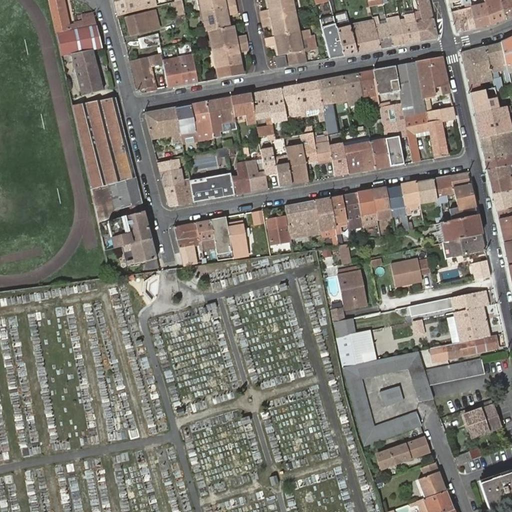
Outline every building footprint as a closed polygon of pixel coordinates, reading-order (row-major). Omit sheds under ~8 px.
[(95,23),(92,10),(81,13),(83,21),(75,23),(74,25),(68,26),(63,0),(48,0),(56,32),(95,23)] [(124,0),(114,3),(117,16),(153,8),(151,0),(124,0)] [(197,0),(205,32),(208,32),(201,0),(197,0)] [(201,0),(208,32),(211,31),(220,79),(243,75),(240,64),(243,64),(240,53),(247,51),(245,37),(238,38),(233,39),(232,36),(234,35),(233,27),(229,28),(227,20),(225,20),(225,17),(230,16),(237,15),(233,0),(228,0),(227,0),(221,1),(221,0),(201,0)] [(278,45),(279,56),(287,55),(302,51),(298,33),(292,0),(268,0),(270,7),(272,7),(272,10),(268,11),(261,12),(265,28),(271,27),(275,26),(276,29),(274,29),(275,37),(273,37),(266,39),(268,47),(275,46),(278,45)] [(301,32),(295,0),(292,0),(298,33),(301,32)] [(414,16),(420,43),(438,40),(428,0),(417,0),(421,15),(414,16)] [(476,29),(490,25),(485,4),(479,6),(477,0),(469,0),(469,3),(476,29)] [(490,25),(505,19),(500,0),(484,0),(485,4),(490,25)] [(511,0),(500,0),(505,19),(511,15),(511,0)] [(177,25),(186,23),(182,1),(176,3),(173,3),(177,25)] [(457,34),(476,29),(469,3),(466,4),(468,10),(452,13),(457,34)] [(131,35),(158,29),(154,12),(127,19),(131,35)] [(406,45),(420,43),(414,16),(414,15),(406,17),(406,21),(401,22),(406,45)] [(373,21),(380,50),(393,48),(387,23),(379,25),(377,17),(372,18),(373,21)] [(387,23),(393,48),(406,45),(401,22),(399,17),(386,19),(387,23)] [(336,26),(344,57),(357,54),(350,26),(349,21),(347,21),(347,23),(336,25),(336,26)] [(350,26),(357,54),(380,50),(373,21),(370,22),(371,26),(355,30),(354,25),(350,26)] [(370,22),(354,25),(355,30),(371,26),(370,22)] [(95,23),(56,32),(61,56),(71,54),(81,96),(102,90),(92,50),(102,48),(95,23)] [(321,29),(329,60),(344,57),(336,26),(321,29)] [(211,31),(208,32),(217,80),(220,79),(211,31)] [(316,50),(314,37),(310,37),(309,31),(301,32),(298,33),(302,51),(305,51),(305,52),(316,50)] [(158,36),(140,40),(142,49),(159,46),(158,36)] [(511,36),(502,42),(509,74),(511,73),(511,36)] [(502,42),(485,46),(492,79),(494,88),(495,90),(503,88),(500,76),(498,76),(497,72),(503,70),(506,81),(510,80),(509,74),(502,42)] [(461,53),(471,93),(484,90),(482,81),(481,77),(487,75),(488,80),(492,79),(485,46),(461,53)] [(289,67),(307,64),(305,52),(305,51),(302,51),(287,55),(289,67)] [(133,63),(135,74),(163,67),(160,56),(133,63)] [(183,86),(199,83),(193,57),(178,59),(183,86)] [(276,58),(278,69),(286,68),(284,57),(276,58)] [(442,58),(417,63),(424,96),(450,91),(442,58)] [(168,89),(183,86),(178,59),(174,60),(173,59),(163,61),(163,66),(166,77),(168,89)] [(424,96),(417,63),(394,66),(399,91),(402,104),(404,116),(427,111),(424,96)] [(147,89),(148,93),(156,92),(153,74),(156,72),(158,79),(166,77),(163,66),(163,67),(135,74),(140,91),(147,89)] [(399,91),(394,66),(373,70),(377,95),(399,91)] [(377,95),(373,70),(358,73),(363,98),(372,97),(374,107),(379,106),(377,95)] [(363,98),(358,73),(342,76),(348,100),(349,106),(352,105),(351,102),(363,101),(363,98)] [(342,76),(328,78),(333,103),(348,100),(342,76)] [(328,78),(318,80),(325,121),(328,135),(339,134),(333,103),(328,78)] [(318,80),(296,84),(300,109),(302,115),(305,114),(305,116),(317,114),(319,123),(325,121),(318,80)] [(290,86),(281,87),(286,114),(290,114),(289,111),(288,106),(296,105),(296,109),(300,109),(296,84),(290,86)] [(286,114),(281,87),(266,90),(272,122),(287,119),(287,118),(286,114)] [(484,90),(471,93),(475,114),(499,108),(495,90),(494,88),(484,90)] [(272,122),(266,90),(255,92),(261,120),(266,118),(268,126),(256,127),(258,137),(265,136),(274,134),(272,122)] [(255,122),(250,93),(231,97),(234,115),(245,113),(247,124),(255,122)] [(82,103),(72,105),(81,148),(125,138),(114,97),(82,104),(82,103)] [(234,115),(231,97),(206,101),(212,137),(220,135),(219,132),(236,128),(234,115)] [(212,137),(206,101),(190,104),(196,137),(209,135),(210,137),(212,137)] [(196,137),(190,104),(175,107),(182,144),(197,141),(196,137)] [(402,104),(395,106),(396,111),(394,112),(395,119),(393,120),(394,125),(383,127),(385,140),(404,136),(405,142),(409,142),(404,116),(402,104)] [(382,120),(383,125),(383,127),(394,125),(393,120),(395,119),(394,112),(396,111),(395,106),(380,108),(382,120)] [(453,106),(427,111),(430,131),(441,129),(440,121),(456,118),(453,106)] [(182,144),(175,107),(146,113),(145,114),(151,139),(155,139),(154,134),(171,131),(172,136),(173,143),(172,144),(173,149),(167,149),(169,158),(185,155),(182,144)] [(506,107),(500,108),(503,120),(509,119),(506,107)] [(478,126),(503,120),(500,108),(499,108),(475,114),(478,126)] [(430,131),(427,111),(404,116),(409,142),(410,149),(417,148),(415,138),(414,134),(430,131)] [(481,138),(511,131),(509,119),(503,120),(478,126),(481,138)] [(441,129),(430,131),(431,135),(435,158),(447,156),(442,129),(441,129)] [(487,170),(511,164),(511,131),(481,138),(487,170)] [(329,145),(328,135),(315,137),(319,160),(331,158),(329,145)] [(315,137),(302,139),(303,146),(306,164),(319,161),(319,160),(315,137)] [(135,177),(125,138),(81,148),(90,189),(135,177)] [(283,138),(270,140),(272,148),(277,173),(279,187),(292,185),(285,149),(283,138)] [(378,141),(371,142),(376,169),(390,166),(385,140),(384,140),(384,143),(378,144),(378,141)] [(371,142),(357,145),(363,172),(376,169),(371,142)] [(348,175),(342,143),(329,145),(331,158),(335,178),(348,175)] [(345,147),(350,174),(363,172),(357,145),(345,147)] [(303,146),(285,149),(292,185),(309,182),(306,164),(303,146)] [(410,149),(413,162),(420,161),(418,147),(417,148),(410,149)] [(272,148),(260,150),(261,151),(263,166),(265,176),(277,173),(272,148)] [(172,207),(194,203),(191,187),(184,188),(179,159),(157,164),(168,204),(172,207)] [(247,163),(246,161),(237,163),(239,176),(232,178),(235,195),(252,192),(247,163)] [(265,176),(263,166),(256,167),(255,162),(247,163),(252,192),(267,189),(265,176)] [(511,164),(487,170),(490,182),(511,177),(511,169),(511,168),(511,164)] [(231,172),(189,180),(191,187),(194,203),(235,195),(232,178),(231,172)] [(468,172),(451,176),(454,192),(455,195),(462,194),(460,185),(471,183),(468,172)] [(451,176),(433,179),(439,208),(442,207),(441,203),(448,201),(447,194),(454,192),(451,176)] [(143,212),(135,177),(90,189),(98,223),(143,212)] [(493,194),(511,190),(511,177),(490,182),(493,194)] [(433,179),(416,182),(421,204),(433,201),(435,209),(439,208),(433,179)] [(416,182),(401,185),(407,215),(412,214),(411,210),(419,209),(418,206),(421,206),(421,204),(416,182)] [(475,202),(471,183),(460,185),(462,194),(455,195),(457,205),(475,202)] [(401,185),(386,188),(392,216),(402,214),(405,231),(410,230),(407,215),(401,185)] [(386,188),(372,191),(378,221),(393,218),(392,216),(386,188)] [(511,208),(511,190),(493,194),(497,212),(511,208)] [(372,191),(357,193),(364,226),(378,223),(378,221),(372,191)] [(357,193),(342,196),(347,226),(348,229),(364,226),(357,193)] [(342,196),(331,198),(336,229),(347,226),(342,196)] [(331,198),(316,201),(322,231),(332,229),(332,235),(337,234),(336,229),(331,198)] [(300,204),(306,234),(322,231),(316,201),(300,204)] [(476,209),(475,202),(457,205),(458,213),(476,209)] [(291,237),(306,234),(300,204),(286,207),(289,225),(291,237)] [(511,208),(497,212),(503,240),(511,238),(511,208)] [(265,223),(263,211),(253,213),(255,226),(265,223)] [(150,239),(143,212),(98,223),(103,250),(120,246),(150,239)] [(455,220),(443,223),(447,242),(481,235),(478,226),(480,226),(479,222),(477,222),(476,215),(459,219),(455,220)] [(284,242),(292,240),(291,237),(289,225),(287,226),(285,216),(268,219),(273,242),(283,239),(284,242)] [(218,252),(219,259),(234,257),(227,225),(225,218),(211,220),(216,244),(218,252)] [(211,220),(196,223),(200,246),(201,248),(202,247),(216,244),(211,220)] [(242,221),(227,225),(234,257),(234,259),(249,256),(242,221)] [(174,227),(184,263),(198,262),(197,252),(194,252),(194,247),(200,246),(196,223),(174,227)] [(443,223),(436,224),(440,244),(443,244),(447,242),(443,223)] [(332,229),(322,231),(323,237),(332,235),(332,229)] [(481,235),(447,242),(443,244),(446,259),(485,250),(482,235),(481,235)] [(157,268),(150,239),(120,246),(125,264),(143,262),(145,270),(157,268)] [(347,244),(339,245),(343,265),(352,264),(347,244)] [(383,264),(381,257),(371,259),(373,266),(383,264)] [(392,271),(420,265),(419,259),(391,266),(392,271)] [(424,282),(420,265),(392,271),(395,284),(408,281),(409,285),(424,282)] [(339,276),(346,309),(366,305),(364,291),(361,292),(359,283),(362,282),(360,272),(358,272),(356,266),(338,270),(339,276)] [(484,291),(410,307),(412,316),(435,311),(436,312),(468,305),(469,310),(483,307),(487,305),(484,291)] [(342,306),(332,309),(335,324),(346,322),(342,306)] [(483,307),(469,310),(452,314),(458,343),(490,336),(483,307)] [(356,334),(354,320),(346,322),(335,324),(338,339),(356,334)] [(424,333),(421,320),(414,322),(416,335),(424,333)] [(356,334),(338,339),(344,368),(365,363),(363,353),(376,351),(371,331),(356,334)] [(495,334),(490,336),(458,343),(431,349),(434,363),(499,349),(495,334)] [(365,447),(423,425),(417,411),(373,427),(361,379),(408,368),(420,403),(434,399),(419,351),(365,363),(344,368),(349,393),(362,441),(365,447)] [(483,359),(428,370),(432,386),(487,375),(483,359)] [(399,387),(379,393),(384,407),(403,401),(399,387)] [(471,438),(501,427),(494,405),(463,415),(471,438)] [(432,451),(426,436),(404,444),(403,446),(377,456),(382,468),(408,458),(409,460),(432,451)] [(463,464),(483,457),(480,448),(455,457),(459,466),(463,464)] [(436,462),(421,467),(425,477),(418,479),(425,498),(446,490),(436,462)] [(488,511),(490,511),(501,508),(499,503),(508,500),(510,505),(511,504),(511,473),(503,476),(502,473),(496,476),(497,478),(499,485),(494,487),(491,480),(479,484),(488,511)] [(497,478),(491,480),(494,487),(499,485),(497,478)] [(446,511),(454,509),(446,490),(425,498),(418,501),(422,511),(446,511)] [(499,503),(501,508),(510,505),(508,500),(499,503)]
